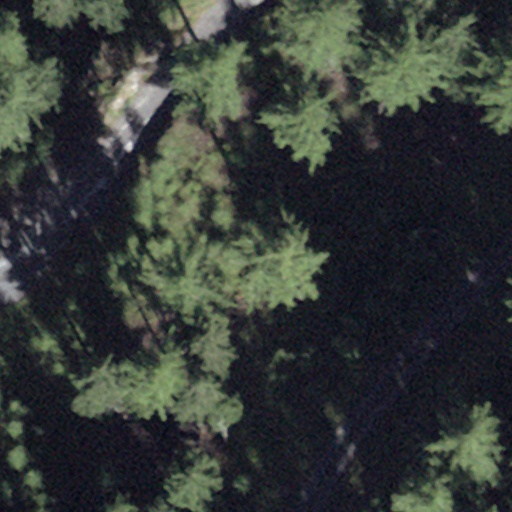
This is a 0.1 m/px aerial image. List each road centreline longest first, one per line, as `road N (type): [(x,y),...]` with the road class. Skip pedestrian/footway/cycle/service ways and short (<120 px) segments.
road 1 (track): [(236,0),(191,45),(42,241),(0,258)]
road 2 (track): [(310,511),(316,489),(371,404),(511,245)]
